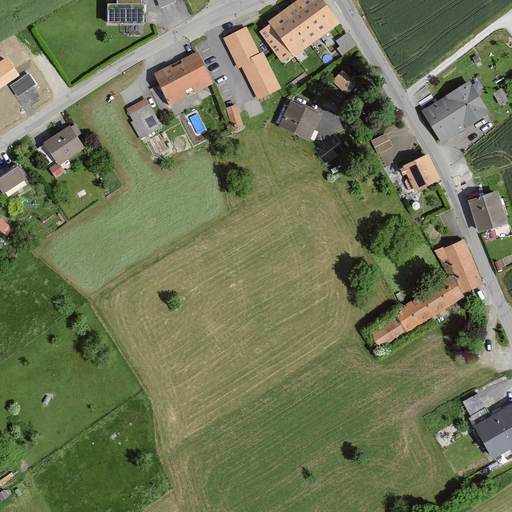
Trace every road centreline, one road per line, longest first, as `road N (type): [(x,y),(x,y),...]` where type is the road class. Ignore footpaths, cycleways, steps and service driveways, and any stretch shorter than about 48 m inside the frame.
road 1 (residential): [(341,0),(421,136),(506,321)]
road 2 (residential): [(226,8),(0,146)]
